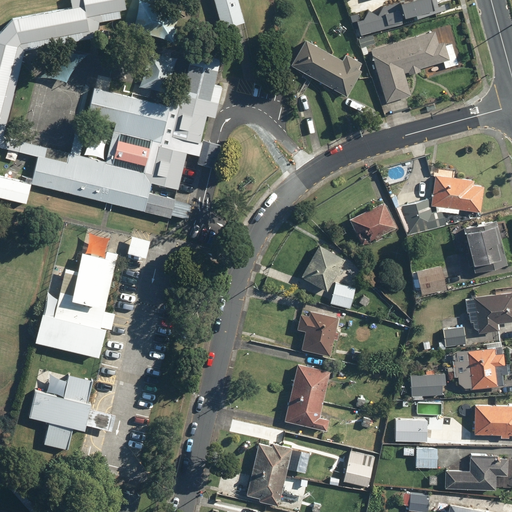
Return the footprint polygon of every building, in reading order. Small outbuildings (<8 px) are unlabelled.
[(3,22),(0,31),(0,146),(1,147),(27,51),(103,37),(101,23),(130,17),(126,0),(67,0),(69,7),(3,22)] [(141,0),(140,0),(137,17),(154,20),(151,33),(175,37),(181,7),(141,0)] [(246,23),(239,0),(213,0),(222,30),(246,23)] [(435,0),(356,0),(350,2),(360,27),(435,0)] [(371,48),(387,102),(414,94),(408,74),(425,69),(424,66),(446,59),(448,66),(460,63),(449,24),(371,48)] [(348,50),(345,56),(307,38),(293,64),(349,94),(367,60),(348,50)] [(183,54),(151,45),(139,89),(171,98),(183,54)] [(226,69),(193,60),(173,134),(206,143),(226,69)] [(86,87),(35,73),(27,103),(78,117),(86,87)] [(119,93),(97,87),(87,121),(164,142),(173,108),(119,93)] [(153,147),(116,137),(110,159),(146,169),(153,147)] [(156,176),(40,144),(29,183),(145,215),(156,176)] [(180,190),(190,152),(169,146),(158,184),(180,190)] [(30,171),(0,162),(0,188),(24,195),(30,171)] [(482,210),(486,183),(476,182),(476,177),(437,172),(433,203),(437,204),(437,209),(460,212),(461,207),(482,210)] [(399,227),(391,209),(397,206),(393,196),(351,216),(364,243),(375,238),(377,241),(385,237),(384,234),(399,227)] [(475,264),(477,270),(509,262),(506,248),(503,249),(500,238),(502,238),(500,230),(501,230),(500,223),(499,223),(497,218),(466,226),(466,230),(469,229),(473,242),(469,243),(471,251),(468,251),(471,265),(475,264)] [(154,239),(131,233),(127,250),(150,256),(154,239)] [(341,275),(346,266),(344,265),(348,256),(321,241),(303,276),(330,290),(339,274),(341,275)] [(42,291),(29,339),(96,357),(123,257),(77,245),(63,297),(42,291)] [(444,262),(432,264),(434,275),(421,277),(422,283),(413,284),(415,299),(429,296),(428,291),(449,287),(444,262)] [(355,285),(337,282),(334,302),(351,305),(355,285)] [(511,289),(476,295),(476,297),(467,298),(469,310),(471,310),(472,320),(475,320),(475,326),(480,328),(480,331),(500,329),(500,327),(501,327),(501,321),(511,319),(511,289)] [(372,298),(362,293),(358,303),(367,308),(372,298)] [(341,330),(338,329),(341,315),(311,308),(310,308),(308,313),(302,312),(298,327),(308,330),(303,347),(332,354),(336,337),(339,338),(341,330)] [(367,318),(353,314),(349,328),(363,332),(367,318)] [(465,325),(445,328),(448,344),(468,341),(465,325)] [(497,346),(458,350),(460,381),(466,386),(474,385),(474,386),(506,383),(505,373),(504,373),(504,372),(509,371),(508,362),(507,362),(506,351),(497,352),(497,346)] [(330,429),(332,416),(321,414),(332,368),(299,361),(286,419),(330,429)] [(39,367),(25,418),(54,426),(48,447),(75,455),(95,382),(39,367)] [(412,373),(411,393),(415,393),(415,399),(424,400),(424,393),(443,394),(444,382),(447,382),(448,373),(435,372),(436,368),(425,368),(425,373),(412,373)] [(345,385),(334,383),(331,394),(343,396),(345,385)] [(367,392),(359,391),(356,406),(365,407),(367,392)] [(476,399),(467,399),(466,408),(470,408),(470,405),(473,405),(473,408),(475,408),(476,399)] [(511,403),(477,403),(476,409),(476,411),(475,411),(475,431),(476,431),(476,432),(503,433),(503,436),(511,436),(511,433),(511,432),(511,403)] [(372,416),(361,415),(361,426),(372,426),(372,416)] [(430,417),(395,416),(395,440),(430,440),(430,417)] [(246,497),(253,499),(253,495),(260,497),(259,500),(280,505),(289,467),(296,469),(301,448),(259,439),(253,467),(258,468),(255,478),(251,477),(246,497)] [(416,454),(415,466),(439,467),(440,447),(405,445),(405,453),(416,454)] [(375,454),(349,450),(344,480),(370,484),(375,454)] [(471,469),(447,468),(446,486),(497,488),(498,473),(510,474),(510,456),(499,456),(499,454),(473,453),(473,455),(472,455),(471,469)] [(438,476),(424,474),(423,483),(437,484),(438,476)] [(139,511),(146,495),(124,486),(113,511),(139,511)] [(409,497),(405,496),(403,511),(414,511),(415,509),(429,510),(431,494),(410,492),(409,497)] [(502,511),(452,502),(449,511),(502,511)]
